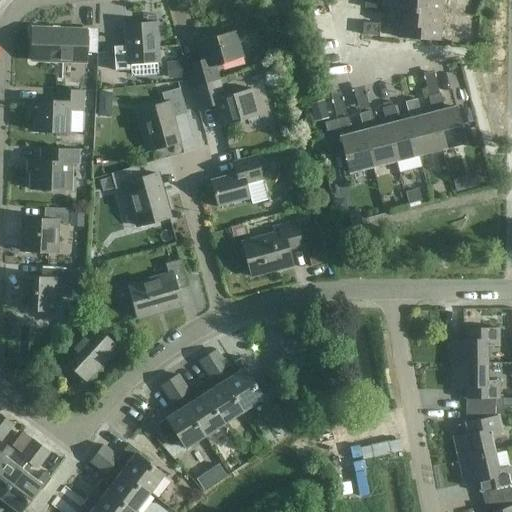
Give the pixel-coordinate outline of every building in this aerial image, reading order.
[(369,0),(369,8),(437,13),(437,0),(369,0)] [(369,8),(368,20),(383,21),(383,19),(393,19),(392,38),(435,41),(436,25),(445,25),(446,14),(445,14),(437,14),(437,13),(369,8)] [(114,47),(115,71),(131,70),(132,76),(160,74),(157,22),(125,24),(126,46),(114,47)] [(32,61),(85,63),(87,30),(33,28),(32,61)] [(215,66),(244,58),(237,31),(196,43),(201,61),(186,65),(192,87),(219,79),(215,66)] [(169,63),(168,80),(182,81),(184,64),(169,63)] [(261,116),(253,89),(224,97),(219,79),(192,87),(198,111),(214,106),(220,127),(261,116)] [(187,114),(180,89),(162,94),(165,104),(139,111),(151,151),(181,142),(174,117),(187,114)] [(84,91),(59,90),(59,102),(30,101),(30,119),(34,119),(34,131),(69,133),(70,111),(83,112),(84,91)] [(99,100),(99,104),(106,104),(112,100),(112,93),(99,93),(99,100)] [(433,114),(442,149),(466,143),(457,108),(444,111),(440,94),(428,97),(433,114)] [(433,114),(421,117),(417,99),(405,103),(410,120),(419,155),(442,149),(433,114)] [(328,119),(324,102),(311,105),(315,122),(328,119)] [(410,120),(399,123),(394,105),(382,108),(386,126),(387,126),(396,161),(419,155),(410,120)] [(387,126),(386,126),(375,129),(371,111),(359,114),(364,132),(373,167),(396,161),(387,126)] [(364,132),(352,135),(348,117),(325,123),(331,149),(343,146),(349,173),(373,167),(364,132)] [(72,164),(78,164),(79,150),(41,149),(41,162),(31,161),(30,189),(71,191),(72,164)] [(210,181),(217,208),(250,199),(247,185),(263,181),(256,156),(233,162),(236,174),(210,181)] [(142,178),(138,167),(112,174),(112,177),(116,189),(116,190),(127,186),(139,227),(170,218),(157,174),(142,178)] [(116,189),(112,177),(100,181),(103,193),(116,189)] [(468,190),(465,177),(453,180),(456,193),(468,190)] [(405,192),(409,204),(422,201),(418,189),(405,192)] [(349,211),(347,204),(339,199),(332,201),(336,214),(349,211)] [(57,225),(69,225),(69,209),(45,208),(44,220),(25,220),(24,252),(56,253),(57,225)] [(71,211),(70,223),(83,223),(84,212),(71,211)] [(359,211),(348,214),(353,234),(364,232),(359,211)] [(302,246),(295,223),(273,229),(275,238),(243,246),(252,277),(293,266),(288,250),(302,246)] [(309,258),(311,267),(327,262),(324,253),(309,258)] [(189,287),(181,260),(166,264),(169,276),(129,287),(137,318),(182,306),(177,290),(189,287)] [(67,268),(42,267),(42,279),(23,278),(21,310),(53,311),(54,283),(66,284),(67,268)] [(114,328),(93,309),(82,321),(91,329),(63,359),(86,381),(117,348),(105,337),(114,328)] [(451,364),(487,364),(487,347),(498,347),(498,329),(463,329),(463,340),(451,340),(451,364)] [(219,373),(223,371),(228,368),(217,351),(208,356),(219,373)] [(219,373),(208,356),(199,362),(210,379),(215,376),(220,384),(209,391),(205,394),(225,424),(244,412),(224,381),(228,379),(223,371),(219,373)] [(244,412),(264,399),(246,372),(249,370),(241,358),(234,363),(240,372),(228,379),(224,381),(244,412)] [(466,411),(495,408),(495,399),(499,399),(499,381),(487,381),(487,364),(451,364),(451,388),(463,388),(463,399),(466,399),(466,411)] [(181,398),(184,395),(189,392),(178,375),(170,381),(181,398)] [(181,398),(170,381),(161,387),(172,403),(177,400),(182,409),(167,419),(157,425),(170,446),(180,439),(186,449),(206,436),(186,406),(190,404),(184,395),(181,398)] [(205,394),(209,391),(203,383),(196,387),(201,396),(190,404),(186,406),(206,436),(225,424),(205,394)] [(274,408),(285,425),(295,419),(284,402),(274,408)] [(459,461),(494,453),(490,436),(502,434),(498,416),(495,417),(495,408),(466,411),(466,423),(463,424),(465,434),(454,437),(459,461)] [(0,425),(0,440),(1,441),(13,425),(5,419),(0,425)] [(29,462),(41,447),(33,440),(23,454),(21,456),(25,460),(29,462)] [(164,476),(139,456),(141,453),(129,444),(124,451),(132,458),(124,469),(121,472),(150,494),(164,476)] [(1,454),(0,452),(0,463),(5,457),(8,459),(15,451),(8,446),(1,454)] [(113,466),(116,463),(119,458),(104,446),(97,454),(113,466)] [(37,469),(49,453),(41,447),(29,462),(32,465),(37,469)] [(485,503),(511,495),(511,493),(510,485),(511,484),(511,476),(510,467),(498,470),(494,453),(459,461),(465,484),(476,482),(479,493),(481,492),(485,503)] [(113,466),(97,454),(91,462),(107,475),(110,470),(118,476),(110,487),(107,490),(135,511),(136,511),(150,494),(121,472),(124,469),(116,463),(113,466)] [(32,465),(29,462),(25,460),(19,468),(8,459),(5,457),(0,463),(0,498),(1,499),(23,470),(26,473),(32,465)] [(37,482),(26,473),(23,470),(1,499),(17,511),(20,511),(39,488),(42,490),(51,479),(44,473),(37,482)] [(193,477),(201,490),(213,482),(205,470),(193,477)] [(135,511),(107,490),(110,487),(102,481),(96,488),(104,494),(96,505),(93,509),(97,511),(135,511)] [(511,511),(511,495),(485,503),(487,511),(511,511)] [(97,511),(93,509),(96,505),(88,499),(82,506),(90,511),(97,511)]
